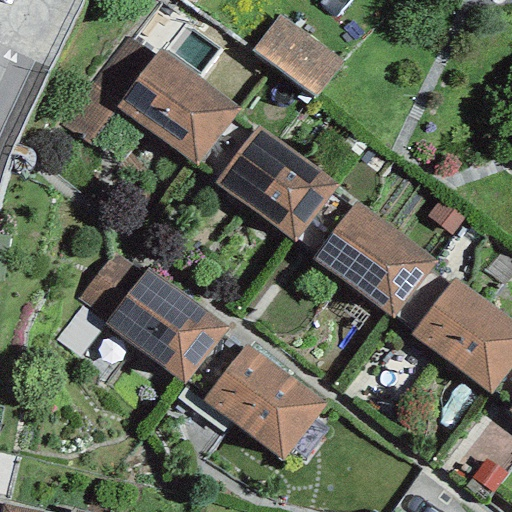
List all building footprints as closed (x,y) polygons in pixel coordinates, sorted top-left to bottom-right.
[(316,99),(342,64),(278,15),(252,50),(316,99)] [(60,125),(89,146),(117,108),(154,58),(126,37),(60,125)] [(196,168),(240,110),(160,49),(154,58),(117,108),(196,168)] [(292,243),(337,185),(257,124),(212,183),(292,243)] [(426,216),(451,236),(465,219),(440,199),(426,216)] [(390,319),(434,261),(354,200),(310,258),(390,319)] [(502,286),(511,274),(511,261),(500,251),(484,270),(502,286)] [(77,299),(105,322),(140,274),(113,253),(77,299)] [(182,385),(227,327),(147,266),(140,274),(105,322),(103,324),(182,385)] [(489,395),(511,365),(511,322),(453,277),(408,336),(489,395)] [(281,461),(325,403),(245,342),(239,351),(202,401),(281,461)]
